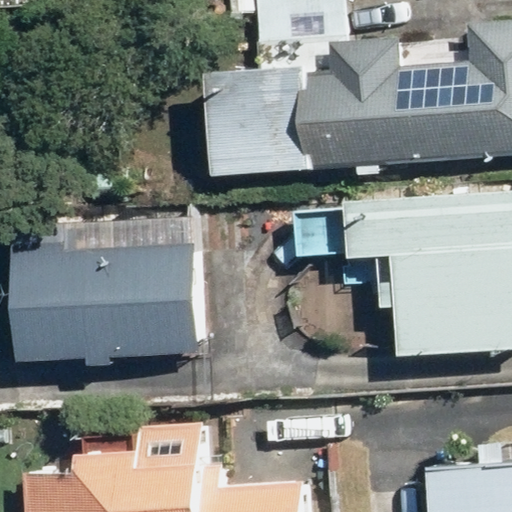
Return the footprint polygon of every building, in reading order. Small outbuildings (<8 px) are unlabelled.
[(341,50),(342,71),(219,78),(225,187),(331,181),(330,164),(511,154),(511,28),(482,30),(484,67),(410,71),(408,47),(341,50)] [(511,358),(511,198),(300,206),(302,262),(387,258),(389,315),(402,315),(404,363),(511,358)] [(124,370),(124,363),(207,361),(204,238),(21,242),(24,366),(99,364),(99,370),(124,370)] [(315,511),(315,490),(228,492),(227,457),(87,460),(87,479),(33,480),(33,511),(315,511)] [(511,511),(511,472),(435,477),(436,511),(511,511)]
